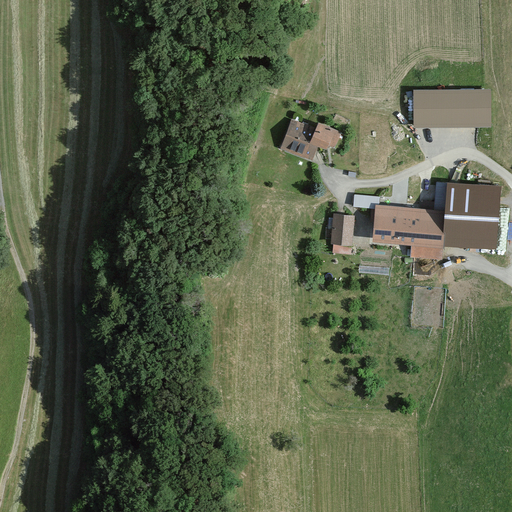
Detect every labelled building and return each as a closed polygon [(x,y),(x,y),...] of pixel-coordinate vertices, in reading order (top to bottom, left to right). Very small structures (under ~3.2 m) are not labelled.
[(492,88),(412,88),(413,126),(492,126),(492,88)] [(344,134),(323,123),(320,131),(294,120),(282,148),(314,162),(321,147),(335,152),(344,134)] [(502,184),(445,182),(443,244),(499,246),(502,184)] [(379,202),(380,195),(354,194),(354,206),(370,207),(371,202),(379,202)] [(443,244),(444,214),(379,209),(377,241),(412,243),(410,257),(442,259),(443,244)] [(358,216),(336,215),(333,245),(355,247),(358,216)]
